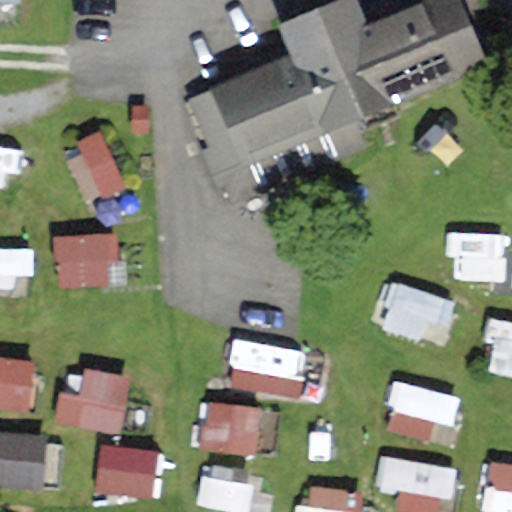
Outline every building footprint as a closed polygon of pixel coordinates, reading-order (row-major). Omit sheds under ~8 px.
[(433,0),(357,0),(191,69),(236,177),(467,82),(433,0)] [(75,136),(99,189),(137,172),(113,119),(75,136)] [(66,276),(123,276),(123,220),(66,220),(66,276)] [(403,271),(394,320),(457,330),(466,281),(403,271)] [(511,360),(511,307),(501,307),(497,359),(511,360)] [(317,380),(317,330),(264,330),(263,379),(317,380)] [(0,393),(39,399),(46,348),(0,341),(0,393)] [(402,371),(398,425),(466,430),(470,377),(402,371)] [(213,395),(213,438),(276,438),(276,396),(213,395)] [(0,468),(52,472),(56,422),(0,418),(0,468)] [(387,486),(458,501),(467,458),(396,443),(387,486)] [(493,498),(511,500),(511,449),(500,448),(493,498)] [(167,486),(170,454),(108,450),(106,482),(167,486)]
